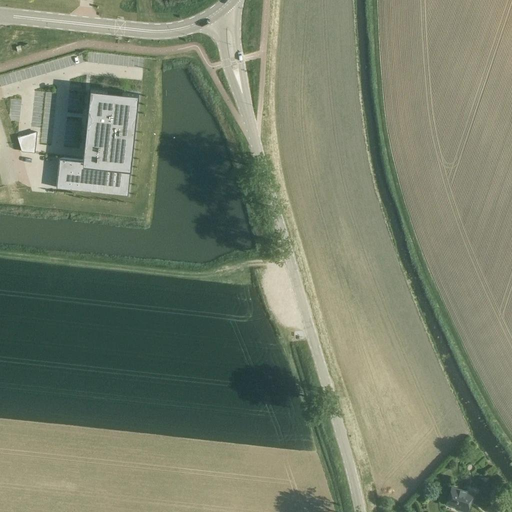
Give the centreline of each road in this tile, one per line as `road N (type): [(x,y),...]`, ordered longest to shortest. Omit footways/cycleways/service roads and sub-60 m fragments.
road 1 (tertiary): [(359,511),(242,92)]
road 2 (unclassified): [(0,15),(149,31),(211,16)]
